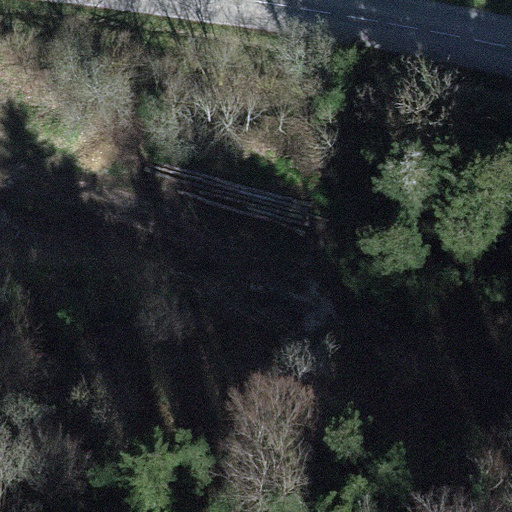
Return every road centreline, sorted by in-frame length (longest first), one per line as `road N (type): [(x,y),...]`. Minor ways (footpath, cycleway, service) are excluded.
road 1 (track): [(0,198),(174,256),(511,399)]
road 2 (secondary): [(511,48),(263,0)]
